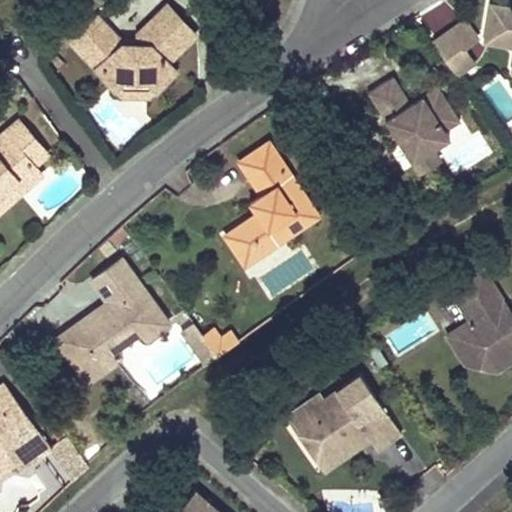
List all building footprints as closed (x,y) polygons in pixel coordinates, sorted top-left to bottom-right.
[(511,7),(487,4),(481,42),(511,46),(508,71),(511,71),(511,7)] [(66,45),(109,90),(119,81),(142,81),(152,91),(172,72),(164,63),(191,36),(162,6),(132,35),(132,38),(133,44),(120,44),(114,38),(94,18),(66,45)] [(459,18),(445,28),(458,46),(472,36),(459,18)] [(445,28),(428,40),(452,73),(468,61),(458,46),(445,28)] [(409,105),(407,100),(390,75),(364,92),(408,159),(428,146),(445,135),(441,128),(455,119),(432,84),(418,93),(421,97),(409,105)] [(119,81),(109,90),(117,97),(144,98),(152,91),(142,81),(119,81)] [(418,93),(407,100),(409,105),(421,97),(418,93)] [(0,193),(12,183),(21,191),(38,176),(30,167),(43,156),(13,123),(0,134),(0,193)] [(252,212),(221,234),(241,263),(314,213),(265,141),(236,161),(256,191),(244,200),(252,212)] [(428,146),(408,159),(416,171),(436,158),(428,146)] [(12,183),(0,193),(0,209),(21,191),(12,183)] [(83,315),(52,338),(72,367),(87,356),(92,363),(106,352),(137,331),(143,338),(164,322),(118,258),(88,280),(106,305),(94,314),(97,318),(90,324),(83,315)] [(471,313),(449,328),(463,350),(476,342),(494,346),(503,359),(511,353),(511,336),(508,330),(511,326),(511,298),(509,301),(483,261),(451,282),(471,313)] [(91,310),(83,315),(90,324),(97,318),(94,314),(91,310)] [(350,322),(336,333),(344,345),(359,335),(350,322)] [(210,327),(200,334),(215,355),(235,340),(228,330),(218,337),(210,327)] [(463,350),(466,356),(497,363),(503,359),(494,346),(476,342),(463,350)] [(87,356),(72,367),(84,383),(113,361),(106,352),(92,363),(87,356)] [(399,430),(357,372),(322,398),(317,391),(300,404),(311,419),(295,431),(314,458),(331,446),(334,450),(353,437),(351,434),(361,427),(367,436),(375,447),(399,430)] [(0,454),(20,440),(28,451),(12,462),(17,468),(22,464),(36,454),(47,447),(46,446),(22,412),(0,381),(0,454)] [(331,446),(314,458),(322,469),(367,436),(361,427),(351,434),(353,437),(334,450),(331,446)] [(0,470),(12,462),(28,451),(20,440),(0,454),(0,470)] [(219,511),(193,489),(173,511),(219,511)]
